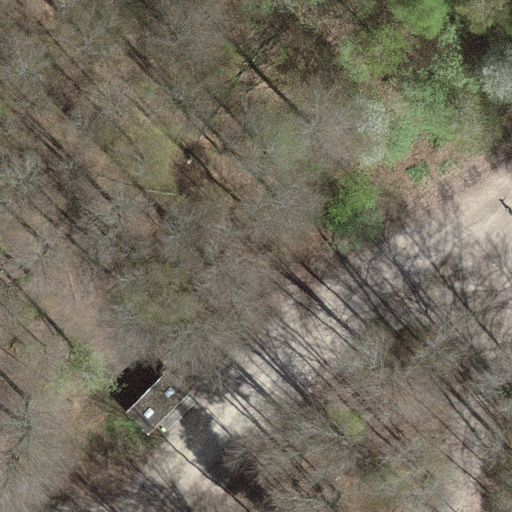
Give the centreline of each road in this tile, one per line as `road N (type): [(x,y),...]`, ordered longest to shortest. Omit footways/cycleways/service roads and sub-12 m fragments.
road 1 (track): [(511,185),(351,296),(230,394),(175,483),(145,511)]
road 2 (track): [(468,511),(475,331),(457,229)]
